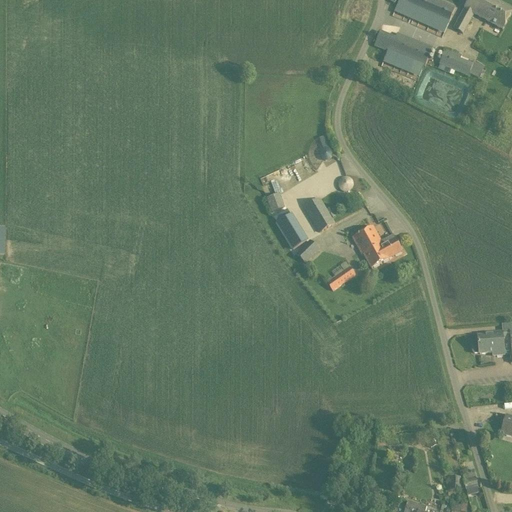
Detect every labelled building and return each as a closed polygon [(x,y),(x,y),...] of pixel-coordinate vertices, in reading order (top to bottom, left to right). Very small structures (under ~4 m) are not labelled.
[(448,24),(455,8),(436,0),(399,0),(398,3),(448,24)] [(511,9),(493,0),(469,0),(464,10),(453,30),(463,35),(474,16),(502,31),(511,13),(511,9)] [(424,68),(432,48),(397,34),(395,39),(380,32),(374,48),(424,68)] [(439,66),(468,78),(475,62),(445,50),(439,66)] [(287,208),(282,194),(267,199),(271,213),(287,208)] [(326,210),(320,200),(304,210),(319,234),(335,225),(332,219),(335,218),(333,214),(330,216),(329,215),(332,214),(329,209),(326,210)] [(291,216),(289,217),(286,212),(273,220),(277,225),(292,251),(307,242),(291,216)] [(364,256),(383,247),(373,228),(352,239),(362,257),(364,256)] [(383,247),(364,256),(371,269),(388,260),(389,260),(402,253),(394,240),(383,247)] [(305,265),(319,251),(310,242),(296,256),(305,265)] [(333,293),(355,277),(345,263),(340,267),(343,272),(339,267),(331,273),(335,278),(327,284),(333,293)] [(511,365),(511,332),(502,333),(492,334),(492,337),(477,338),(478,344),(473,344),(472,345),(472,354),(474,355),(479,355),(492,354),(492,357),(504,356),(504,355),(511,355),(511,365)] [(511,418),(506,417),(501,435),(508,437),(509,436),(511,436),(511,418)] [(462,476),(466,492),(467,492),(467,495),(476,493),(475,489),(477,489),(474,473),(462,476)] [(460,491),(461,478),(450,478),(449,491),(460,491)] [(425,511),(426,508),(407,503),(404,511),(412,511),(414,511),(425,511)] [(452,511),(453,511),(466,511),(467,506),(453,503),(452,511)]
